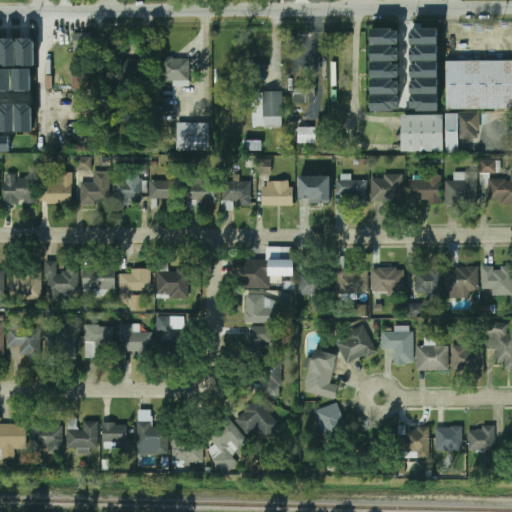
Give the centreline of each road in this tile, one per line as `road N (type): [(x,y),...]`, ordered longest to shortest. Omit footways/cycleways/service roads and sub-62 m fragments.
road 1 (tertiary): [(511,8),(0,14)]
road 2 (residential): [(511,236),(0,236)]
road 3 (residential): [(218,238),(210,382),(184,391),(0,389)]
road 4 (residential): [(511,392),(379,394)]
